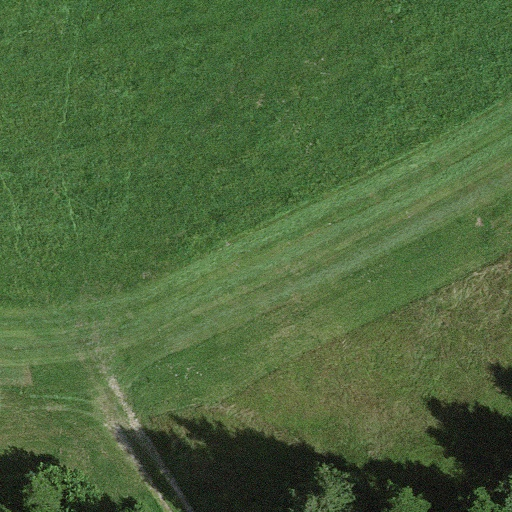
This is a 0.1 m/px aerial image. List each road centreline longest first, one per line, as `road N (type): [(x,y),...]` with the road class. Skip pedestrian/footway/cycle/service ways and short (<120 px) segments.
road 1 (track): [(367,511),(133,442),(87,511)]
road 2 (track): [(96,366),(167,505)]
